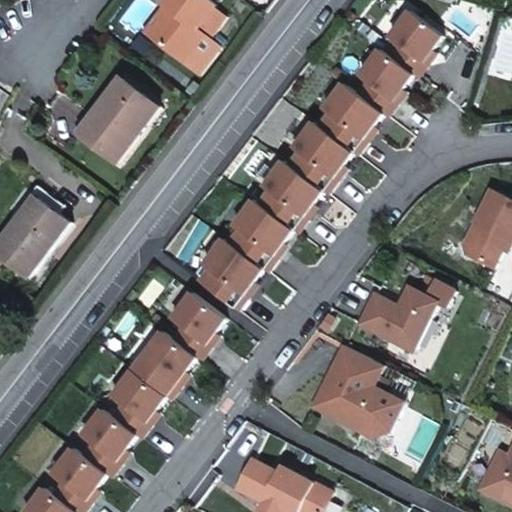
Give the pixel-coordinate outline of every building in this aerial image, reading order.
[(171,10),(152,36),(186,62),(203,75),(223,49),(212,40),(229,18),(217,9),(219,6),(210,0),(170,0),(166,6),(171,10)] [(147,32),(152,36),(171,10),(166,6),(147,32)] [(404,45),(394,57),(418,75),(422,78),(432,65),(428,62),(437,50),(448,36),(415,11),(394,38),(404,45)] [(407,90),(418,75),(394,57),(385,50),(365,77),(372,82),(362,94),(388,114),(392,117),(402,104),(398,101),(407,90)] [(428,62),(432,65),(441,54),(437,50),(428,62)] [(125,80),(100,113),(97,116),(103,121),(89,139),(121,162),(163,108),(125,80)] [(334,113),(324,127),(358,153),(362,156),(373,142),(369,139),(388,114),(362,94),(348,83),(328,110),(334,113)] [(398,101),(402,104),(411,92),(407,90),(398,101)] [(97,116),(100,113),(95,109),(77,132),(88,140),(89,139),(103,121),(97,116)] [(304,153),(294,165),(328,192),(332,195),(343,181),(339,179),(358,153),(324,127),(318,122),(299,149),(304,153)] [(298,230),(302,234),(313,220),(309,217),(328,192),(294,165),(289,161),(268,188),(274,191),(264,204),(298,230)] [(44,201),(62,215),(68,208),(42,188),(20,217),(23,219),(27,222),(44,201)] [(468,254),(499,269),(511,243),(511,197),(495,189),(466,247),(468,254)] [(244,230),(234,243),(269,270),(273,272),(283,259),(279,256),(298,230),(264,204),(258,200),(239,226),(244,230)] [(73,223),(62,215),(44,201),(27,222),(23,219),(0,247),(0,252),(32,276),(73,223)] [(214,269),(204,281),(243,311),(253,298),(249,295),(269,270),(234,243),(229,239),(209,265),(214,269)] [(380,295),(365,325),(419,353),(445,303),(414,288),(408,301),(412,303),(408,310),(380,295)] [(187,327),(178,339),(202,357),(206,360),(216,347),(212,344),(221,333),(232,319),(198,293),(178,319),(187,327)] [(157,366),(147,378),(172,396),(175,399),(186,386),(182,383),(191,372),(202,357),(178,339),(168,331),(147,358),(157,366)] [(221,333),(212,344),(216,347),(225,335),(221,333)] [(389,365),(348,345),(317,406),(353,425),(355,422),(360,424),(358,427),(378,437),(396,431),(410,403),(379,387),(389,365)] [(128,404),(118,416),(142,435),(146,438),(156,424),(152,422),(161,410),(172,396),(147,378),(138,370),(118,397),(128,404)] [(191,372),(182,383),(186,386),(195,374),(191,372)] [(98,443),(88,456),(112,474),(116,477),(126,464),(122,461),(131,449),(142,435),(118,416),(108,409),(88,436),(98,443)] [(152,422),(156,424),(165,413),(161,410),(152,422)] [(67,482),(58,494),(81,511),(88,511),(96,503),(92,499),(101,488),(112,474),(88,456),(78,448),(58,474),(67,482)] [(126,464),(135,453),(131,449),(122,461),(126,464)] [(484,489),(511,502),(511,455),(511,456),(502,452),(484,489)] [(327,511),(337,492),(286,467),(283,473),(257,460),(243,488),(269,501),(265,511),(286,511),(287,510),(289,511),(327,511)] [(81,511),(58,494),(49,487),(29,511),(81,511)] [(101,488),(92,499),(96,503),(105,491),(101,488)]
